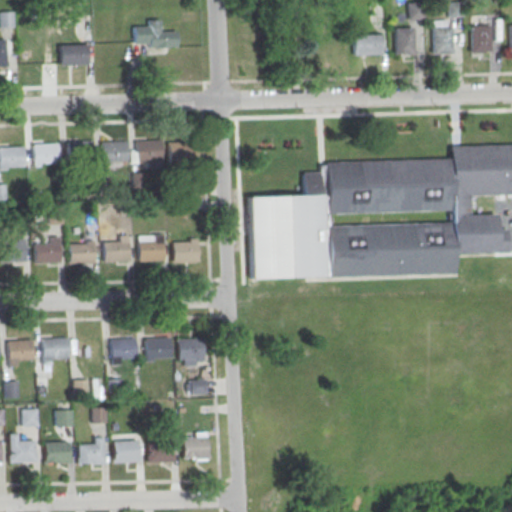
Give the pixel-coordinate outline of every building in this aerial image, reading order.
[(446,2),(461,1),(461,16),(446,16),(446,2)] [(406,3),(422,2),(423,19),(407,20),(406,3)] [(0,26),(11,26),(11,12),(0,11),(0,26)] [(175,45),(174,30),(159,30),(159,19),(144,20),(144,26),(131,26),(132,46),(175,45)] [(469,25),(488,24),(488,51),(469,51),(469,25)] [(431,26),(450,26),(450,53),(431,53),(431,26)] [(393,27),(412,27),(413,53),(394,54),(393,27)] [(352,34),(379,33),(380,54),(352,55),(352,34)] [(85,64),(85,44),(57,44),(57,64),(85,64)] [(65,140),(91,139),(92,160),(74,161),(74,164),(66,164),(65,140)] [(134,140),(160,139),(161,159),(143,160),(143,163),(135,164),(134,140)] [(100,141),(125,140),(126,160),(109,161),(109,164),(101,165),(100,141)] [(192,140),(166,141),(167,161),(185,161),(185,164),(193,164),(192,140)] [(30,143),(56,142),(57,162),(39,163),(39,167),(31,167),(30,143)] [(511,144),(511,194),(469,195),(469,215),(493,214),(494,230),(505,230),(506,254),(455,255),(455,273),(249,279),(247,197),(300,196),(299,172),(317,171),(316,165),(325,164),(325,163),(449,159),(449,146),(511,144)] [(0,145),(22,145),(23,166),(5,166),(5,170),(0,170),(0,145)] [(0,240),(16,240),(16,238),(23,237),(24,260),(0,260),(0,240)] [(101,241),(119,240),(119,238),(126,237),(127,259),(103,261),(101,241)] [(136,241),(154,240),(154,237),(161,237),(162,259),(137,261),(136,241)] [(171,241),(188,240),(188,238),(195,237),(197,260),(172,261),(171,241)] [(33,243),(50,241),(50,239),(57,239),(58,261),(34,262),(33,243)] [(67,243),(85,242),(85,240),(92,239),(93,261),(68,263),(67,243)] [(144,337),(169,336),(170,357),(145,358),(144,337)] [(40,338),(65,337),(66,357),(41,358),(40,338)] [(109,338),(134,337),(135,357),(109,358),(109,338)] [(177,338),(202,337),(203,357),(178,358),(177,338)] [(5,340),(30,339),(31,359),(6,360),(5,340)] [(106,378),(121,377),(121,393),(107,394),(106,378)] [(190,379),(204,378),(205,394),(191,394),(190,379)] [(71,379),(86,379),(86,395),(72,396),(71,379)] [(3,381),(16,380),(17,397),(4,398),(3,381)] [(20,408),(36,407),(37,425),(21,426),(20,408)] [(90,407),(105,407),(105,422),(91,423),(90,407)] [(53,409),(70,409),(71,425),(54,426),(53,409)] [(7,433),(16,432),(16,440),(32,440),(33,460),(8,461),(7,433)] [(77,444),(93,443),(93,436),(102,436),(103,463),(78,464),(77,444)] [(181,437),(206,436),(207,456),(182,457),(181,437)] [(111,440),(137,439),(137,460),(112,461),(111,440)] [(146,441),(171,439),(172,460),(147,461),(146,441)] [(42,441),(67,440),(68,460),(43,462),(42,441)]
